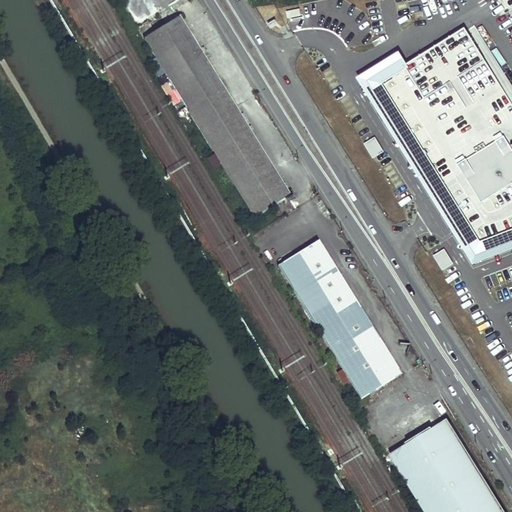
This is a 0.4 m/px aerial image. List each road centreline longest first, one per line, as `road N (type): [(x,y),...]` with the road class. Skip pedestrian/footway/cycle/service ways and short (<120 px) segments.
road 1 (primary): [(209,0),(511,476)]
road 2 (primary): [(511,436),(237,0)]
